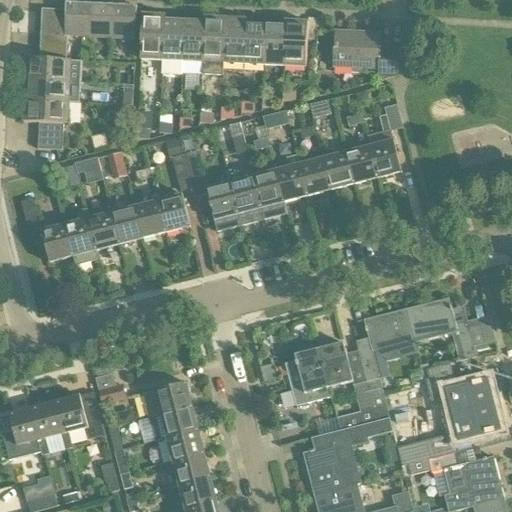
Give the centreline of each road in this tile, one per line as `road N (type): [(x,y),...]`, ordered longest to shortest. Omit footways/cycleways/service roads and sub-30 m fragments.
road 1 (residential): [(219,313),(511,238)]
road 2 (residential): [(269,511),(219,313)]
road 3 (residential): [(24,343),(187,302),(219,313)]
